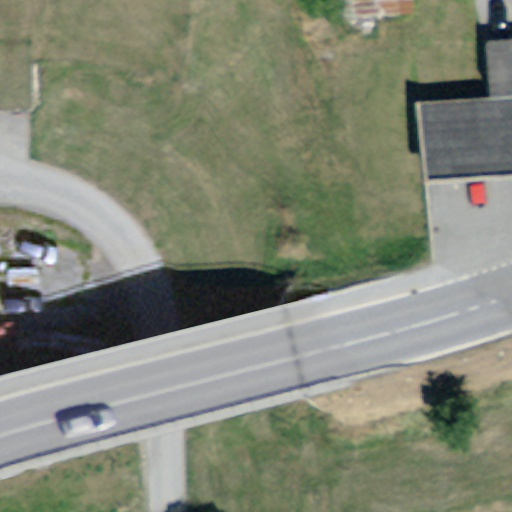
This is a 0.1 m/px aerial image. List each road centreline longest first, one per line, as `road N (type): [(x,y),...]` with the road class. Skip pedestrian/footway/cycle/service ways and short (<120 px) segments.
road 1 (tertiary): [(0,439),(511,295)]
road 2 (unclassified): [(0,189),(34,188),(92,215),(162,307),(166,511)]
